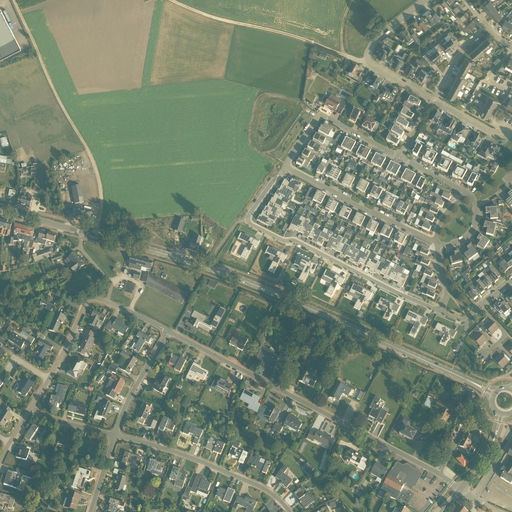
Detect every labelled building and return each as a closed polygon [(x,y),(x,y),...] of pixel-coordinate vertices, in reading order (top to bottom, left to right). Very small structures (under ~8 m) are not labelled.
[(452,1),(453,0),(444,0),(443,1),(444,2),(441,3),(444,7),(444,8),(446,10),(445,10),(447,13),(448,12),(455,6),(453,4),(454,3),(452,1)] [(486,9),(494,3),(493,1),(491,2),(489,0),(483,5),(486,9)] [(487,11),(489,13),(496,8),(494,6),(496,5),(495,4),(494,3),(486,9),(487,11)] [(455,20),(462,15),(460,12),(461,12),(459,9),(461,8),(458,4),(455,6),(448,12),(451,16),(450,17),(454,21),(455,20)] [(0,57),(20,47),(15,36),(14,36),(0,7),(0,57)] [(491,16),(493,17),(501,11),(500,10),(499,9),(497,10),(496,8),(489,13),(491,16)] [(435,22),(438,20),(438,21),(439,21),(442,25),(443,23),(439,19),(440,18),(436,13),(433,16),(428,10),(422,15),(428,23),(433,20),(435,22)] [(501,11),(493,17),(496,21),(502,16),(500,14),(502,13),(501,11)] [(468,23),(467,21),(468,20),(466,18),(468,16),(465,12),(462,15),(455,20),(462,29),(468,23)] [(420,23),(417,19),(411,24),(417,32),(421,28),(423,31),(428,27),(422,20),(420,23)] [(506,29),(511,20),(509,19),(507,21),(505,19),(501,26),(506,29)] [(468,34),(475,28),(473,26),(475,25),(472,21),(468,23),(462,29),(465,33),(466,31),(468,34)] [(411,35),(406,28),(399,33),(402,37),(400,38),(402,42),(404,40),(406,41),(412,37),(414,39),(418,45),(421,43),(413,33),(411,35)] [(454,35),(453,35),(451,32),(450,31),(447,34),(451,38),(447,41),(452,48),(457,45),(453,41),(456,38),(458,41),(461,39),(456,33),(454,35)] [(452,48),(447,41),(444,38),(438,44),(442,49),(442,50),(445,47),(448,51),(452,48)] [(492,42),(488,38),(483,42),(488,48),(491,46),(494,49),(498,46),(493,40),(492,42)] [(478,46),(486,54),(487,53),(485,50),(488,48),(483,42),(478,46)] [(442,49),(438,44),(435,46),(437,49),(433,52),(438,59),(443,56),(439,51),(442,49)] [(483,53),(485,55),(486,54),(478,46),(474,50),(479,56),(483,53)] [(390,56),(393,50),(388,47),(386,50),(382,47),(377,56),(384,60),(387,54),(390,56)] [(432,52),(430,49),(423,56),(425,57),(428,60),(430,58),(434,63),(438,59),(433,52),(432,52)] [(475,60),(479,56),(474,50),(469,54),(475,60)] [(397,56),(394,54),(390,62),(392,63),(392,65),(398,68),(404,58),(397,55),(397,56)] [(475,69),(475,68),(470,65),(473,61),(466,57),(463,63),(475,69)] [(417,71),(422,61),(420,60),(418,59),(417,59),(415,62),(413,65),(409,62),(404,71),(411,75),(414,69),(417,71)] [(475,69),(463,63),(460,68),(467,72),(469,68),(474,71),(475,69)] [(357,82),(362,74),(362,73),(359,71),(360,70),(353,66),(349,74),(353,76),(352,79),(357,82)] [(466,78),(464,77),(467,72),(460,68),(457,74),(458,75),(470,81),(471,80),(466,77),(466,78)] [(429,80),(433,74),(434,71),(432,70),(431,70),(430,71),(430,70),(429,71),(428,73),(421,69),(419,73),(420,74),(418,77),(422,80),(421,81),(424,82),(426,79),(429,80)] [(470,81),(458,75),(455,80),(463,84),(465,80),(470,82),(470,81)] [(373,80),(368,78),(365,84),(369,86),(369,87),(376,90),(381,82),(374,78),(373,80)] [(465,92),(466,90),(460,87),(463,84),(455,80),(453,85),(465,92)] [(465,92),(453,85),(450,90),(457,94),(459,90),(464,93),(465,92)] [(392,102),(398,91),(392,88),(390,92),(384,89),(382,93),(379,91),(374,101),(377,103),(379,99),(385,102),(386,99),(392,102)] [(457,94),(450,90),(447,96),(456,101),(459,95),(457,94)] [(351,100),(354,95),(349,92),(346,97),(351,100)] [(332,111),(340,115),(347,104),(331,95),(329,99),(325,106),(332,110),(332,111)] [(496,106),(497,103),(496,103),(497,100),(489,96),(487,100),(496,106)] [(415,100),(410,97),(408,101),(406,100),(403,105),(411,109),(413,106),(413,107),(413,106),(414,105),(418,108),(421,103),(418,102),(418,100),(415,100)] [(495,107),(496,106),(487,100),(484,105),(492,109),(494,107),(495,107)] [(410,113),(410,112),(411,109),(403,105),(400,110),(403,111),(401,115),(407,118),(411,121),(414,116),(409,113),(410,113)] [(491,114),(492,112),(491,112),(492,109),(484,105),(482,109),(491,114)] [(364,113),(358,109),(357,112),(355,111),(353,113),(352,112),(350,116),(351,117),(349,120),(355,123),(358,119),(360,120),(364,113)] [(490,116),(491,114),(482,109),(479,114),(487,118),(489,116),(490,116)] [(429,121),(440,127),(442,124),(444,120),(440,117),(441,116),(441,115),(434,112),(429,121)] [(405,121),(407,118),(401,115),(399,113),(396,119),(398,120),(396,123),(402,127),(406,129),(409,125),(404,122),(405,121)] [(376,124),(366,119),(362,127),(365,129),(368,131),(368,130),(371,132),(372,131),(375,133),(380,125),(376,123),(376,124)] [(446,134),(448,133),(449,131),(452,132),(457,124),(450,120),(446,127),(442,124),(440,127),(439,130),(446,134)] [(400,129),(402,127),(396,123),(394,122),(391,127),(393,129),(391,132),(397,135),(401,138),(404,133),(400,131),(400,130),(400,129)] [(318,132),(328,138),(333,129),(324,124),(321,130),(320,129),(318,132)] [(457,128),(451,139),(452,140),(457,143),(458,141),(463,143),(470,131),(461,127),(460,130),(457,128)] [(395,138),(397,135),(391,132),(389,131),(386,136),(388,137),(386,141),(391,144),(393,146),(394,145),(397,147),(399,142),(395,139),(395,138),(395,139),(396,138),(395,138)] [(328,138),(318,132),(316,138),(315,137),(313,140),(323,145),(325,141),(331,144),(333,140),(328,138)] [(478,147),(483,139),(476,135),(472,141),(469,140),(466,145),(471,149),(472,147),(474,145),(478,147)] [(351,141),(346,139),(343,144),(341,142),(340,142),(337,149),(342,152),(344,149),(346,151),(351,141)] [(323,145),(313,140),(310,146),(309,145),(308,148),(317,153),(320,149),(325,151),(327,148),(323,145)] [(352,157),(356,150),(353,149),(356,143),(351,141),(346,151),(346,150),(348,152),(347,154),(352,157)] [(424,145),(421,143),(420,146),(417,145),(412,154),(417,157),(420,151),(422,153),(426,146),(424,145)] [(495,148),(492,146),(493,145),(488,143),(484,151),(480,150),(477,155),(486,160),(487,157),(489,155),(495,158),(500,149),(495,147),(495,148)] [(427,162),(434,149),(432,148),(427,145),(426,146),(422,153),(425,154),(422,160),(427,162)] [(366,149),(361,147),(358,152),(356,150),(352,157),(357,160),(359,157),(361,159),(366,149)] [(317,153),(308,148),(305,153),(304,153),(302,156),(311,161),(312,161),(314,157),(320,159),(322,156),(317,153)] [(367,165),(371,158),(368,157),(371,151),(368,150),(366,149),(361,159),(361,158),(363,160),(362,162),(367,165)] [(441,154),(436,152),(436,151),(434,149),(427,162),(432,165),(435,160),(437,161),(441,154)] [(447,161),(445,160),(446,157),(441,154),(437,161),(440,162),(437,168),(442,170),(447,161)] [(381,157),(376,155),(373,160),(371,158),(367,165),(372,168),(374,165),(376,167),(381,157)] [(306,170),(311,161),(302,156),(299,162),(298,161),(296,164),(306,170)] [(382,173),(385,166),(383,165),(386,160),(381,157),(376,167),(378,168),(377,170),(382,173)] [(462,169),(460,168),(463,162),(458,159),(456,162),(452,169),(455,170),(452,176),(457,178),(462,169)] [(330,167),(333,162),(329,160),(327,165),(321,163),(320,166),(317,171),(316,173),(320,174),(320,173),(326,176),(328,172),(330,167)] [(456,162),(451,160),(450,162),(447,161),(442,170),(447,173),(450,168),(452,169),(456,162)] [(396,165),(391,163),(388,168),(385,166),(382,173),(387,176),(389,173),(391,175),(396,165)] [(396,165),(391,175),(393,176),(392,178),(397,181),(400,174),(398,173),(401,168),(396,165)] [(330,167),(328,172),(330,174),(328,177),(332,179),(337,170),(330,167)] [(457,178),(457,179),(457,178),(462,181),(465,176),(467,177),(471,170),(466,168),(464,170),(462,169),(457,178)] [(337,170),(332,179),(337,181),(338,178),(341,179),(344,174),(337,170)] [(470,179),(467,184),(471,186),(472,186),(476,180),(477,180),(479,177),(479,175),(476,173),(474,172),(473,171),(472,171),(471,171),(471,170),(467,177),(470,179)] [(400,174),(397,181),(402,184),(403,182),(406,183),(411,173),(406,171),(403,176),(400,174)] [(411,173),(406,183),(408,184),(407,186),(412,189),(415,183),(413,181),(416,176),(411,173)] [(86,203),(96,201),(91,174),(81,176),(86,203)] [(346,175),(342,184),(346,186),(351,177),(346,175)] [(351,177),(346,186),(350,188),(352,185),(355,186),(355,184),(358,179),(359,178),(352,175),(351,177)] [(284,181),(282,186),(293,191),(296,187),(299,189),(302,184),(292,179),(289,183),(284,181)] [(358,179),(355,184),(358,186),(356,189),(360,191),(365,182),(358,179)] [(412,189),(409,196),(411,197),(413,194),(412,194),(414,190),(417,192),(416,192),(416,193),(420,195),(421,194),(423,190),(421,190),(424,184),(426,181),(425,181),(421,179),(419,182),(418,184),(415,183),(412,189)] [(365,182),(360,191),(364,193),(369,185),(365,182)] [(75,205),(84,203),(81,186),(72,187),(75,205)] [(278,189),(276,194),(287,200),(289,196),(293,197),(294,195),(296,193),(293,191),(282,186),(280,190),(278,189)] [(438,186),(437,189),(440,191),(438,196),(437,196),(444,199),(449,201),(451,197),(449,196),(451,192),(438,186)] [(374,187),(370,196),(374,198),(378,189),(374,187)] [(309,191),(306,197),(310,200),(313,194),(315,190),(310,188),(309,191)] [(378,189),(374,198),(378,200),(380,197),(382,198),(384,194),(385,193),(378,189)] [(313,201),(317,203),(321,194),(317,192),(316,195),(313,201)] [(24,207),(26,199),(24,199),(25,194),(21,193),(17,205),(24,207)] [(431,193),(430,196),(433,197),(431,202),(430,203),(439,207),(442,208),(444,204),(442,203),(444,199),(437,196),(438,196),(431,193)] [(272,198),(269,203),(281,209),(283,204),(287,206),(289,201),(287,200),(276,194),(273,199),(272,198)] [(317,203),(316,205),(320,207),(323,208),(326,203),(327,201),(324,200),(326,196),(321,194),(317,203)] [(382,198),(381,200),(384,201),(382,205),(386,207),(391,198),(385,195),(384,194),(382,198)] [(30,209),(33,197),(28,196),(27,199),(26,199),(24,207),(30,209)] [(391,198),(386,207),(391,209),(392,205),(395,207),(398,201),(391,198)] [(431,202),(426,200),(424,204),(428,205),(425,210),(434,214),(437,216),(439,212),(439,211),(437,210),(439,207),(430,203),(431,202)] [(323,208),(322,210),(325,211),(329,213),(329,211),(334,203),(330,201),(328,204),(326,203),(323,208)] [(398,201),(395,207),(398,208),(396,212),(400,214),(405,204),(398,201)] [(405,204),(400,214),(404,216),(406,212),(408,214),(413,206),(406,202),(405,203),(405,204)] [(266,207),(263,211),(275,217),(277,213),(281,215),(282,213),(283,210),(281,209),(269,203),(267,207),(266,207)] [(334,203),(329,211),(334,214),(336,215),(339,209),(336,208),(338,205),(334,203)] [(84,210),(85,206),(79,205),(78,208),(74,207),(72,215),(90,220),(92,212),(84,210)] [(494,209),(494,205),(489,207),(489,209),(485,209),(486,215),(490,215),(490,217),(490,222),(501,225),(502,220),(499,219),(498,219),(497,209),(497,208),(494,209)] [(335,217),(338,219),(338,218),(339,216),(343,218),(348,209),(343,207),(342,211),(339,209),(336,215),(335,217)] [(422,208),(420,211),(423,213),(421,218),(431,223),(432,223),(434,219),(433,218),(434,214),(425,210),(422,208)] [(348,209),(343,218),(347,220),(350,222),(352,216),(350,215),(352,212),(348,209)] [(260,215),(257,220),(268,226),(271,221),(274,223),(276,221),(277,218),(275,217),(263,211),(261,216),(260,215)] [(350,222),(348,224),(351,226),(352,223),(357,225),(361,216),(357,214),(355,218),(352,216),(350,222)] [(361,216),(357,225),(361,227),(359,229),(360,230),(362,231),(362,230),(366,223),(363,222),(365,218),(361,216)] [(418,216),(417,220),(420,221),(418,226),(429,232),(431,228),(429,227),(431,223),(421,218),(418,216)] [(294,218),(288,229),(294,232),(294,231),(299,233),(306,219),(301,217),(299,221),(294,218)] [(177,219),(173,231),(181,233),(185,221),(177,219)] [(306,219),(299,233),(303,235),(302,236),(308,239),(308,238),(313,228),(308,225),(310,221),(306,219)] [(366,223),(362,230),(365,232),(366,230),(370,232),(375,223),(370,221),(369,225),(366,223)] [(9,237),(12,224),(6,222),(4,230),(3,235),(9,237)] [(375,223),(370,232),(374,234),(377,235),(378,234),(380,230),(377,229),(379,225),(375,223)] [(496,226),(485,223),(484,228),(487,229),(486,235),(493,237),(496,226)] [(313,228),(308,238),(312,240),(312,241),(317,244),(322,232),(318,230),(320,226),(315,224),(313,228)] [(19,240),(19,238),(20,235),(22,227),(15,225),(14,233),(14,239),(10,238),(9,245),(13,246),(13,241),(19,242),(19,240)] [(380,230),(378,234),(384,237),(389,228),(385,226),(384,229),(381,227),(380,230)] [(25,241),(28,228),(22,227),(20,235),(19,238),(19,240),(23,241),(22,244),(24,244),(24,243),(25,243),(25,241)] [(32,238),(35,230),(28,228),(25,241),(25,243),(28,244),(30,237),(32,238)] [(389,228),(384,237),(388,239),(388,241),(390,242),(391,242),(394,235),(391,234),(393,230),(389,228)] [(322,232),(317,244),(322,246),(324,241),(328,243),(332,237),(334,233),(329,231),(327,235),(322,232)] [(37,244),(45,246),(46,244),(47,240),(54,243),(56,236),(40,232),(37,244)] [(239,237),(238,239),(247,244),(245,248),(243,253),(241,256),(247,259),(248,255),(253,246),(256,248),(260,241),(259,241),(259,242),(251,238),(251,237),(246,235),(241,233),(239,237)] [(398,233),(394,242),(398,244),(402,235),(398,233)] [(402,235),(398,244),(405,247),(407,242),(405,241),(407,237),(402,235)] [(489,242),(490,242),(480,235),(477,240),(480,242),(477,247),(483,251),(489,242)] [(328,243),(326,248),(331,251),(332,250),(336,252),(343,238),(338,236),(336,240),(332,237),(328,243)] [(343,238),(336,252),(340,254),(340,255),(342,257),(345,258),(346,257),(351,247),(346,244),(348,241),(343,238)] [(197,253),(200,242),(195,240),(194,243),(193,242),(192,244),(189,243),(190,241),(188,241),(187,242),(185,249),(189,250),(197,253)] [(416,242),(415,245),(418,247),(416,252),(417,252),(428,257),(429,253),(427,252),(429,248),(416,242)] [(351,247),(346,257),(350,259),(349,260),(354,263),(360,252),(355,249),(357,245),(352,243),(351,247)] [(478,255),(471,245),(467,249),(469,252),(464,255),(469,261),(477,255),(478,255)] [(266,251),(265,253),(275,258),(273,262),(270,267),(269,270),(274,273),(276,270),(280,260),(284,262),(287,255),(286,256),(278,252),(278,251),(273,249),(268,247),(266,251)] [(39,261),(52,257),(50,251),(50,250),(37,255),(39,261)] [(360,252),(354,263),(359,265),(360,264),(364,266),(367,262),(371,253),(366,250),(365,254),(360,252)] [(417,252),(415,255),(419,257),(416,262),(420,264),(420,263),(428,267),(430,263),(428,262),(430,258),(428,257),(417,252)] [(463,263),(459,252),(454,253),(455,257),(450,259),(452,266),(462,263),(463,263)] [(74,265),(81,260),(75,253),(65,261),(68,266),(71,263),(72,264),(73,263),(73,264),(74,265)] [(368,263),(365,267),(370,269),(369,270),(374,273),(380,262),(375,259),(377,256),(372,253),(368,263)] [(52,263),(63,260),(61,255),(51,259),(52,263)] [(297,260),(295,262),(305,267),(303,271),(300,276),(299,279),(304,282),(306,279),(311,269),(314,271),(317,265),(316,266),(308,261),(309,261),(304,258),(303,259),(298,256),(297,260)] [(151,270),(153,262),(132,257),(129,267),(140,271),(141,268),(151,270)] [(85,266),(81,260),(74,265),(73,264),(69,268),(74,273),(78,270),(79,271),(85,266)] [(380,262),(374,273),(379,276),(380,274),(384,276),(389,267),(391,263),(387,260),(385,264),(380,262)] [(416,262),(415,265),(418,266),(419,266),(422,268),(420,273),(424,275),(427,277),(427,276),(431,278),(433,274),(431,273),(433,269),(428,267),(420,263),(420,264),(416,262)] [(510,268),(505,262),(504,263),(504,262),(499,266),(505,273),(508,270),(510,268)] [(384,276),(383,278),(388,280),(389,279),(394,281),(401,268),(396,265),(394,269),(389,267),(384,276)] [(495,283),(498,281),(499,280),(497,279),(501,276),(492,265),(491,265),(489,267),(491,270),(487,274),(494,282),(495,283)] [(63,275),(67,272),(65,271),(63,267),(58,270),(63,275)] [(401,268),(394,281),(397,283),(398,283),(397,285),(400,286),(402,287),(408,276),(403,274),(405,270),(401,268)] [(324,274),(323,277),(333,281),(331,286),(328,290),(327,294),(332,296),(334,293),(338,284),(342,285),(345,279),(344,280),(336,276),(337,275),(331,272),(331,273),(326,271),(324,274)] [(488,289),(491,286),(492,286),(490,285),(494,282),(487,274),(485,271),(482,273),(484,276),(480,279),(487,288),(488,289)] [(149,275),(149,273),(145,272),(142,282),(147,283),(146,285),(182,304),(188,294),(152,274),(149,275)] [(427,277),(423,284),(435,290),(437,286),(435,285),(437,281),(431,278),(427,276),(427,277)] [(481,295),(484,292),(485,292),(483,290),(487,288),(480,279),(473,285),(480,293),(481,295)] [(132,295),(136,285),(128,282),(124,291),(132,295)] [(474,301),(477,298),(478,298),(476,296),(480,293),(473,285),(471,282),(468,284),(470,287),(466,291),(474,301)] [(423,284),(421,287),(424,289),(422,294),(433,299),(435,295),(434,294),(436,290),(435,290),(423,284)] [(352,288),(351,291),(360,296),(358,300),(356,304),(354,308),(359,310),(361,307),(366,298),(369,300),(373,293),(372,293),(372,294),(364,290),(364,289),(359,286),(359,287),(354,285),(352,288)] [(507,312),(510,309),(503,300),(504,302),(501,304),(501,305),(500,305),(499,305),(498,305),(497,304),(494,307),(495,309),(494,309),(500,315),(499,314),(501,312),(504,315),(508,312),(507,312)] [(396,314),(397,315),(399,316),(402,310),(393,306),(393,305),(388,303),(383,301),(380,307),(390,312),(386,321),(391,323),(396,314)] [(196,323),(194,327),(209,334),(212,329),(216,331),(226,312),(220,309),(210,328),(203,324),(206,319),(194,312),(191,318),(197,321),(197,323),(196,323)] [(102,316),(94,312),(92,317),(89,325),(96,328),(100,321),(103,323),(106,316),(102,314),(102,316)] [(407,322),(411,314),(407,322),(412,325),(412,323),(417,325),(412,335),(418,338),(423,326),(426,328),(430,321),(429,321),(429,322),(420,318),(420,317),(416,315),(416,316),(411,313),(407,322)] [(64,322),(66,318),(57,314),(50,330),(58,335),(57,334),(61,325),(62,325),(63,324),(62,324),(63,321),(64,322)] [(121,324),(122,322),(117,319),(114,324),(110,321),(106,328),(111,331),(113,329),(119,332),(124,335),(128,329),(121,324)] [(492,335),(498,329),(491,321),(485,327),(492,335)] [(452,338),(454,339),(455,340),(458,334),(450,330),(445,327),(444,328),(439,325),(437,332),(446,336),(442,345),(448,348),(452,338)] [(20,335),(14,332),(9,340),(13,343),(14,342),(15,343),(15,344),(22,348),(24,345),(29,348),(35,339),(29,335),(27,338),(21,334),(20,335)] [(148,344),(151,339),(140,332),(137,337),(140,339),(137,345),(134,344),(132,348),(134,349),(134,350),(139,353),(145,342),(148,344)] [(480,347),(486,341),(479,333),(473,339),(480,347)] [(51,352),(53,347),(43,341),(45,337),(40,334),(36,340),(40,342),(38,345),(42,347),(40,350),(39,350),(36,357),(42,360),(47,351),(47,350),(51,352)] [(94,340),(93,339),(86,336),(85,336),(83,342),(84,342),(81,349),(79,348),(79,349),(78,353),(85,356),(87,357),(88,357),(89,357),(90,356),(91,355),(89,354),(88,353),(93,343),(94,340)] [(242,351),(248,340),(244,338),(242,342),(238,340),(233,338),(229,344),(242,351)] [(137,360),(130,356),(132,354),(125,350),(124,353),(122,352),(120,356),(123,357),(128,361),(125,366),(123,365),(121,369),(129,374),(131,371),(131,370),(137,360)] [(269,353),(269,354),(262,350),(257,359),(265,363),(266,362),(270,364),(269,366),(275,369),(278,363),(276,362),(278,358),(269,353)] [(285,353),(284,356),(281,360),(287,363),(291,356),(285,353)] [(180,359),(173,355),(169,363),(176,367),(174,370),(180,373),(186,361),(181,358),(180,359)] [(502,369),(503,368),(508,363),(501,355),(494,361),(502,369)] [(78,360),(76,363),(74,362),(72,367),(73,367),(72,369),(70,368),(67,374),(75,379),(78,373),(80,369),(84,371),(87,365),(83,363),(83,362),(78,360)] [(204,380),(208,372),(198,367),(199,366),(194,364),(186,378),(193,382),(196,376),(204,380)] [(111,365),(108,371),(113,373),(116,374),(118,368),(111,365)] [(313,388),(317,380),(309,376),(304,373),(299,382),(305,384),(313,388)] [(101,374),(95,382),(98,384),(104,377),(104,376),(101,374)] [(125,382),(112,376),(112,375),(111,375),(111,376),(109,379),(113,381),(106,395),(114,399),(117,394),(118,394),(125,382)] [(161,394),(169,380),(163,376),(159,383),(157,382),(153,389),(161,394)] [(25,397),(33,384),(26,379),(17,392),(25,397)] [(229,394),(233,387),(225,383),(226,382),(221,379),(216,387),(229,394)] [(348,397),(351,390),(338,383),(330,398),(338,402),(343,394),(348,397)] [(62,406),(67,387),(59,385),(56,397),(52,396),(49,406),(57,408),(58,404),(62,406)] [(473,392),(463,388),(460,394),(463,395),(461,399),(469,403),(474,394),(473,392)] [(242,396),(240,399),(251,405),(249,408),(256,411),(257,410),(258,410),(258,411),(260,406),(257,404),(260,399),(245,391),(242,396)] [(382,414),(377,411),(380,407),(377,406),(380,400),(375,397),(370,408),(372,410),(368,418),(381,425),(387,413),(383,411),(382,414)] [(468,407),(469,403),(461,399),(455,397),(452,403),(460,407),(461,404),(468,407)] [(110,411),(113,405),(105,402),(100,413),(97,412),(95,418),(101,421),(102,419),(106,420),(107,416),(109,410),(110,411)] [(451,414),(453,410),(438,402),(435,407),(440,410),(434,423),(439,426),(441,421),(445,423),(450,414),(451,414)] [(85,416),(87,407),(71,403),(68,411),(85,416)] [(152,405),(146,403),(141,413),(140,412),(138,418),(139,419),(138,422),(143,425),(150,409),(152,405)] [(10,420),(13,416),(9,414),(11,410),(5,407),(3,411),(4,412),(0,417),(0,424),(4,427),(9,419),(10,420)] [(275,409),(273,407),(271,410),(267,408),(263,415),(270,419),(269,421),(269,422),(274,424),(281,411),(276,408),(275,409)] [(298,432),(302,424),(295,420),(296,418),(291,416),(289,415),(284,425),(298,432)] [(173,432),(176,425),(177,423),(164,417),(159,429),(164,432),(165,429),(173,432)] [(404,437),(407,439),(412,441),(417,443),(421,436),(416,434),(416,433),(408,428),(412,422),(402,417),(397,427),(402,429),(399,434),(404,437)] [(154,430),(157,423),(150,420),(147,427),(154,430)] [(35,445),(44,432),(33,425),(25,438),(35,445)] [(191,427),(186,425),(183,433),(189,436),(189,434),(196,436),(193,443),(197,445),(203,431),(191,426),(191,427)] [(331,438),(318,432),(316,436),(311,433),(308,439),(313,442),(314,440),(330,448),(335,440),(332,438),(331,438)] [(473,454),(476,449),(469,445),(473,438),(466,434),(460,447),(473,454)] [(67,438),(60,436),(57,444),(65,446),(69,447),(72,437),(68,436),(67,438)] [(96,452),(98,445),(93,444),(93,443),(83,440),(79,455),(86,457),(89,448),(92,449),(92,450),(92,452),(93,452),(92,457),(96,458),(98,453),(96,452)] [(225,445),(218,441),(217,443),(209,440),(206,448),(214,451),(213,452),(221,455),(225,445)] [(236,453),(237,449),(232,447),(228,456),(239,461),(239,462),(243,464),(247,454),(243,452),(242,456),(236,453)] [(29,467),(32,458),(28,457),(30,451),(20,448),(16,458),(21,460),(20,464),(29,467)] [(500,478),(511,485),(511,483),(511,448),(508,455),(511,457),(505,468),(503,467),(499,473),(503,475),(500,478)] [(358,467),(364,470),(367,465),(365,464),(367,461),(363,458),(363,457),(357,453),(356,454),(350,451),(350,452),(347,451),(345,455),(347,456),(347,457),(351,460),(350,462),(358,466),(358,467)] [(139,469),(142,458),(129,454),(130,454),(125,452),(121,464),(126,466),(126,464),(135,466),(135,467),(139,469)] [(464,467),(469,463),(461,455),(456,459),(464,467)] [(265,465),(259,463),(261,459),(255,457),(251,466),(263,471),(262,473),(266,475),(271,464),(267,462),(265,465)] [(162,473),(165,465),(150,460),(147,472),(152,474),(154,470),(162,473)] [(308,475),(315,468),(308,461),(306,463),(307,464),(302,469),(308,475)] [(403,467),(397,464),(396,463),(393,468),(391,471),(378,496),(385,500),(387,496),(396,501),(408,505),(413,495),(402,490),(404,485),(410,488),(414,486),(420,476),(419,471),(407,465),(403,467)] [(382,480),(387,470),(377,464),(371,473),(378,478),(376,481),(380,483),(382,480)] [(287,489),(292,481),(292,480),(288,477),(289,470),(288,469),(285,466),(276,478),(282,483),(281,484),(287,489)] [(185,483),(187,476),(179,473),(180,470),(174,468),(169,480),(176,482),(176,480),(185,483)] [(21,481),(17,480),(16,480),(17,474),(25,477),(29,478),(31,473),(27,472),(17,469),(16,474),(10,472),(9,476),(7,475),(4,485),(19,490),(21,481)] [(88,479),(90,473),(78,469),(76,475),(78,476),(74,486),(83,489),(86,478),(88,479)] [(122,493),(124,486),(126,479),(118,476),(116,481),(118,481),(115,491),(122,493)] [(202,481),(203,478),(197,476),(193,486),(207,493),(211,484),(202,481)] [(188,498),(192,489),(187,487),(184,497),(188,498)] [(227,491),(219,488),(216,495),(224,499),(223,501),(230,504),(235,491),(228,489),(227,491)] [(304,496),(300,490),(294,494),(301,503),(300,503),(304,508),(312,502),(306,494),(304,496)] [(78,504),(81,496),(71,493),(66,508),(76,511),(75,511),(77,504),(78,504)] [(12,510),(15,499),(5,495),(4,499),(0,497),(0,510),(1,511),(4,503),(9,505),(8,508),(12,510)] [(241,507),(247,509),(252,511),(257,502),(246,497),(241,507)] [(124,508),(125,504),(110,499),(109,503),(110,504),(108,511),(109,511),(121,511),(116,510),(117,506),(124,508)]
